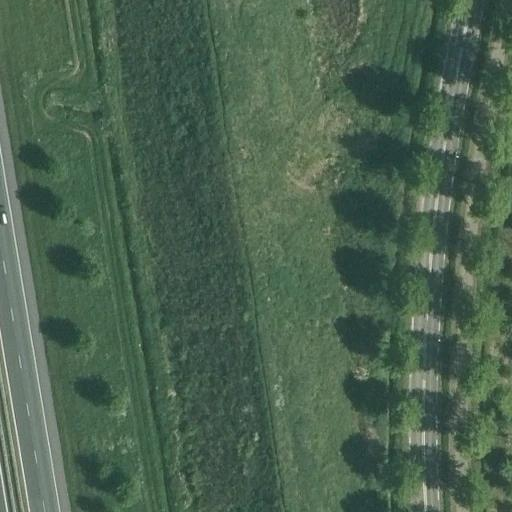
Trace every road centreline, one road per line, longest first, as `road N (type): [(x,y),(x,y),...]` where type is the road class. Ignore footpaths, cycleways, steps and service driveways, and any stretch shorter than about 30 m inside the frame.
road 1 (tertiary): [(431,511),(440,231),(482,0)]
road 2 (motorway): [(45,511),(0,238)]
